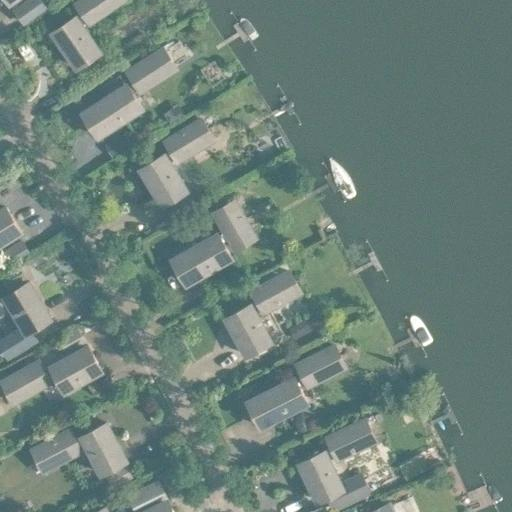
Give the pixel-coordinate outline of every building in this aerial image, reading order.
[(12,0),(13,0),(21,12),(37,0),(12,0)] [(78,0),(80,3),(74,7),(73,6),(50,22),(74,57),(97,41),(79,14),(85,10),(86,12),(103,0),(78,0)] [(161,39),(125,62),(132,72),(125,76),(124,74),(80,102),(95,126),(139,97),(130,82),(136,78),(137,80),(173,57),(161,39)] [(199,109),(163,131),(169,141),(163,145),(162,143),(138,158),(160,194),(184,180),(167,152),(173,148),(174,150),(210,128),(199,109)] [(121,122),(102,134),(109,146),(128,134),(121,122)] [(190,181),(166,196),(175,210),(198,194),(190,181)] [(233,238),(252,227),(231,191),(212,202),(223,221),(216,225),(215,223),(169,249),(184,273),(229,247),(220,232),(227,228),(233,238)] [(3,197),(0,198),(0,231),(18,221),(3,197)] [(19,229),(3,239),(12,252),(28,242),(19,229)] [(16,256),(0,265),(0,272),(5,280),(24,269),(16,256)] [(287,261),(249,282),(255,292),(249,295),(248,294),(223,307),(243,344),(268,331),(253,303),(259,299),(260,301),(297,280),(287,261)] [(19,315),(23,322),(29,319),(48,308),(26,271),(2,286),(3,287),(0,288),(0,300),(2,300),(1,298),(7,294),(19,315)] [(303,308),(286,318),(292,328),(309,319),(303,308)] [(19,315),(0,326),(0,341),(4,348),(35,330),(29,319),(23,322),(19,315)] [(57,329),(63,341),(81,331),(74,319),(57,329)] [(62,380),(99,360),(85,335),(48,356),(49,358),(42,361),(37,351),(0,371),(0,372),(10,391),(47,370),(46,369),(53,365),(62,380)] [(332,336),(294,355),(300,366),(292,369),(291,367),(245,391),(258,416),(304,392),(296,376),(303,373),(304,375),(342,355),(332,336)] [(293,407),(292,412),(294,417),(296,420),(302,422),(306,420),(308,414),(307,410),(303,405),(298,404),(293,407)] [(333,448),(372,429),(362,410),(324,428),(329,439),(322,442),(322,440),(296,452),(314,490),(340,478),(326,449),(332,446),(333,448)] [(83,434),(98,463),(123,450),(103,412),(78,425),(79,427),(73,430),(67,420),(30,439),(40,459),(78,439),(77,437),(83,434)] [(122,454),(103,464),(109,476),(128,466),(122,454)] [(174,511),(155,472),(126,486),(135,504),(117,511),(107,511),(101,498),(81,508),(83,511),(174,511)] [(393,511),(385,494),(365,503),(369,511),(360,511),(357,505),(340,511),(393,511)] [(320,495),(299,504),(302,511),(311,511),(325,506),(320,495)]
